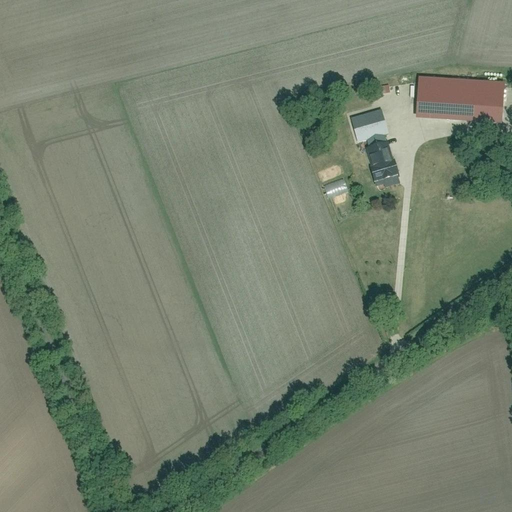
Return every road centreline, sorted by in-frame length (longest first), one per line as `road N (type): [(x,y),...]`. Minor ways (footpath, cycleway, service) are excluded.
road 1 (unclassified): [(511,281),(224,468),(170,511)]
road 2 (unclassified): [(0,228),(110,511)]
